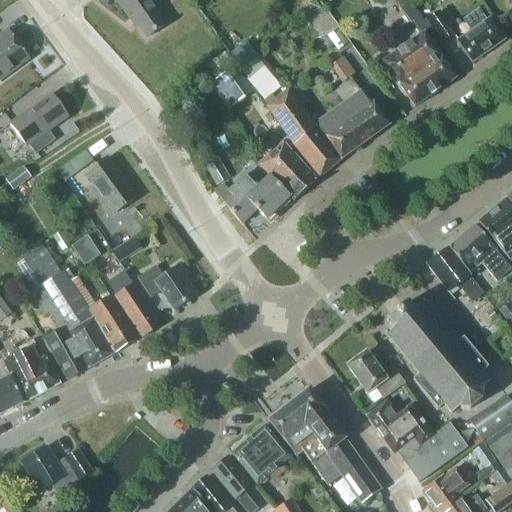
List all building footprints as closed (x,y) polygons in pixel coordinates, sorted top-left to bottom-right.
[(125,0),(116,6),(133,31),(135,29),(145,43),(163,30),(154,17),(156,15),(146,0),(125,0)] [(413,23),(421,35),(428,29),(406,0),(397,0),(394,3),(410,25),(413,23)] [(458,41),(472,62),(485,53),(486,53),(493,49),(492,48),(505,39),(491,18),(487,20),(479,9),(465,19),(473,30),(458,41)] [(456,37),(439,12),(424,22),(441,47),(456,37)] [(316,20),(312,24),(313,30),(317,33),(322,33),(326,28),(325,23),(321,20),(316,20)] [(0,77),(26,59),(5,31),(0,35),(0,77)] [(457,77),(425,32),(385,61),(417,106),(433,94),(434,97),(444,90),(442,88),(457,77)] [(391,52),(382,35),(368,42),(377,60),(391,52)] [(215,61),(220,68),(231,60),(226,53),(215,61)] [(337,70),(346,83),(363,71),(354,58),(337,70)] [(228,111),(254,93),(235,66),(210,84),(228,111)] [(316,126),(289,91),(262,111),(268,118),(273,114),(305,156),(321,177),(372,138),(391,123),(375,102),(372,105),(361,92),(316,126)] [(13,123),(25,140),(35,155),(55,141),(48,131),(67,117),(51,95),(13,123)] [(284,142),(261,164),(295,200),(318,179),(284,142)] [(84,151),(74,159),(82,170),(92,162),(84,151)] [(137,199),(109,160),(86,177),(114,216),(137,199)] [(218,161),(205,168),(216,186),(223,182),(229,179),(218,161)] [(22,168),(4,181),(12,192),(14,191),(30,179),(22,168)] [(292,197),(272,176),(260,186),(247,172),(229,189),(223,182),(215,189),(227,202),(232,212),(243,224),(259,209),(268,218),(292,197)] [(508,199),(479,222),(505,256),(510,263),(511,261),(511,192),(507,197),(508,199)] [(4,202),(0,205),(0,218),(10,211),(4,202)] [(481,265),(496,283),(510,271),(496,253),(497,251),(475,225),(449,247),(471,273),(481,265)] [(73,246),(85,264),(98,256),(86,237),(73,246)] [(39,243),(25,252),(28,257),(43,248),(39,243)] [(122,246),(115,251),(122,262),(129,257),(122,246)] [(448,292),(458,284),(472,302),(483,294),(449,250),(428,266),(448,292)] [(137,278),(151,298),(161,291),(174,311),(197,296),(185,278),(189,276),(181,264),(163,276),(156,266),(137,278)] [(88,310),(70,281),(64,272),(31,294),(46,318),(51,315),(53,318),(57,315),(65,328),(46,339),(69,379),(116,354),(88,310)] [(77,277),(70,281),(88,310),(91,310),(118,352),(138,339),(110,295),(95,305),(77,277)] [(112,292),(142,337),(160,325),(134,284),(125,290),(122,286),(112,292)] [(11,312),(0,297),(0,316),(2,319),(11,312)] [(409,303),(388,320),(395,328),(386,335),(420,375),(413,381),(438,410),(443,405),(452,415),(458,409),(470,411),(482,401),(484,388),(490,383),(482,373),(487,368),(463,339),(458,343),(424,303),(415,311),(409,303)] [(511,306),(510,304),(498,313),(511,330),(511,306)] [(1,352),(27,401),(60,384),(46,356),(37,361),(30,347),(18,353),(14,345),(1,352)] [(346,367),(368,396),(376,391),(382,400),(404,384),(392,367),(383,374),(367,352),(346,367)] [(0,409),(3,415),(24,404),(0,355),(0,409)] [(302,452),(328,486),(339,477),(360,506),(381,490),(308,392),(269,421),(296,457),(302,452)] [(511,405),(506,397),(470,422),(457,432),(472,452),(485,443),(503,468),(511,481),(511,480),(511,405)] [(366,417),(394,456),(400,452),(406,460),(403,462),(419,483),(467,448),(450,424),(435,435),(413,405),(399,416),(388,401),(366,417)] [(266,427),(233,454),(259,484),(263,485),(267,482),(267,477),(291,457),(266,427)] [(483,445),(472,453),(484,469),(476,475),(482,483),(489,478),(501,470),(483,445)] [(56,464),(46,448),(22,463),(32,480),(27,484),(34,496),(52,486),(56,494),(78,481),(79,482),(92,474),(78,451),(56,464)] [(212,472),(235,500),(252,486),(229,458),(212,472)] [(501,470),(489,478),(499,493),(511,483),(511,481),(503,468),(501,470)] [(454,472),(423,495),(435,511),(440,511),(461,497),(468,492),(454,472)] [(193,489),(212,511),(224,511),(225,511),(224,511),(235,511),(206,477),(193,489)] [(486,503),(492,511),(501,511),(511,504),(511,483),(499,493),(486,503)] [(212,511),(193,489),(169,511),(212,511)] [(461,497),(440,511),(483,511),(474,500),(467,506),(461,497)] [(247,500),(241,505),(246,511),(255,511),(257,511),(247,500)] [(277,511),(301,511),(294,501),(277,511)]
